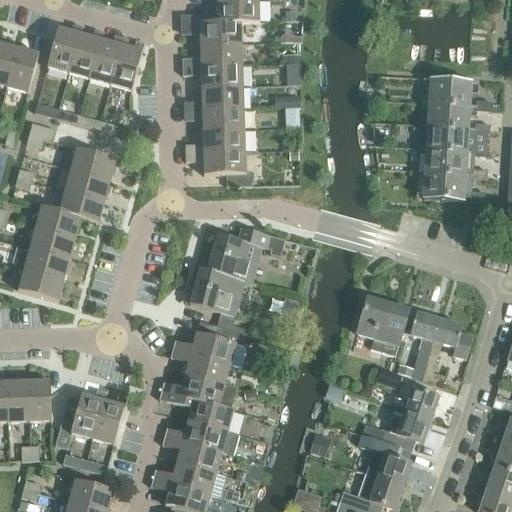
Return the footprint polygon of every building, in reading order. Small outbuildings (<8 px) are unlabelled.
[(260,26),(259,4),(217,5),(217,18),(190,19),(191,27),(200,27),(242,26),(242,27),(260,26)] [(295,24),(295,14),(284,14),(284,24),(295,24)] [(199,36),(200,49),(242,48),(242,27),(242,26),(200,27),(191,27),(190,19),(181,19),(182,36),(199,36)] [(80,38),(83,30),(74,28),(72,35),(59,31),(48,72),(69,78),(80,38)] [(101,44),(103,36),(95,33),(92,41),(80,38),(69,78),(90,83),(101,43),(101,44)] [(280,40),(280,46),(301,46),(301,39),(295,39),(285,36),(280,40)] [(90,83),(111,89),(122,49),(124,41),(115,39),(113,47),(101,44),(101,43),(90,83)] [(145,47),(136,45),(134,52),(122,49),(111,89),(132,95),(145,47)] [(0,46),(0,89),(7,92),(18,51),(0,46)] [(200,62),(183,62),(183,71),(243,69),(242,48),(200,49),(200,62)] [(18,51),(7,92),(28,98),(39,57),(18,51)] [(287,67),(301,66),(300,57),(287,57),(287,67)] [(201,79),(201,92),(244,91),(243,69),(183,71),(183,80),(201,79)] [(300,79),(286,79),(286,74),(276,74),(276,89),(300,89),(300,79)] [(470,85),(454,84),(453,86),(447,86),(447,84),(433,83),(431,107),(445,108),(445,110),(468,111),(468,109),(469,96),(478,97),(479,88),(470,87),(470,85)] [(202,105),(184,106),(184,114),(244,112),(244,91),(201,92),(202,105)] [(475,105),(475,110),(477,110),(477,114),(490,114),(491,106),(475,105)] [(57,123),(59,113),(38,107),(35,117),(57,123)] [(431,107),(430,129),(444,130),(443,133),(467,134),(467,132),(468,118),(477,119),(477,114),(477,110),(475,110),(468,109),(468,111),(445,110),(445,108),(431,107)] [(202,122),(203,135),(245,134),(244,112),(184,114),(184,123),(202,122)] [(78,128),(80,119),(59,113),(57,123),(78,128)] [(99,134),(101,125),(80,119),(78,128),(99,134)] [(286,132),(299,132),(300,132),(300,122),(287,122),(286,132)] [(101,125),(99,134),(120,140),(122,130),(101,125)] [(29,139),(44,143),(53,146),(56,134),(33,127),(29,139)] [(474,128),(474,132),(476,133),(476,136),(487,137),(489,137),(490,129),(474,128)] [(430,129),(423,129),(421,152),(428,153),(442,154),(442,156),(466,157),(466,155),(474,156),(474,159),(488,160),(488,152),(486,152),(487,137),(476,136),(476,133),(474,132),(467,132),(467,134),(443,133),(444,130),(430,129)] [(14,150),(18,136),(9,133),(5,148),(14,150)] [(203,148),(185,149),(185,157),(245,156),(245,134),(203,135),(203,148)] [(44,143),(29,139),(27,147),(41,151),(44,143)] [(70,173),(111,185),(117,163),(76,152),(70,173)] [(486,182),(487,174),(473,173),(474,159),(474,156),(466,155),(466,157),(442,156),(442,154),(428,153),(427,175),(441,176),(441,179),(464,180),(465,178),(473,178),(473,182),(486,182)] [(185,157),(186,166),(203,165),(204,179),(226,178),(227,191),(252,190),(251,177),(246,177),(245,156),(185,157)] [(18,182),(32,185),(34,177),(20,173),(18,182)] [(111,185),(70,173),(65,194),(106,205),(111,185)] [(485,206),(486,197),(472,196),(473,182),(473,178),(465,178),(464,180),(441,179),(441,176),(427,175),(425,202),(440,203),(440,202),(447,202),(447,204),(463,205),(463,201),(469,201),(469,205),(485,206)] [(32,185),(18,182),(15,190),(30,194),(32,185)] [(106,205),(65,194),(59,215),(41,209),(41,210),(100,226),(106,205)] [(100,226),(41,210),(35,231),(76,242),(82,222),(100,227),(100,226)] [(0,221),(7,223),(10,215),(0,212),(0,221)] [(76,242),(35,231),(30,252),(70,263),(76,242)] [(218,238),(208,273),(208,274),(245,284),(245,285),(252,287),(262,251),(272,253),(271,258),(281,260),(286,243),(242,231),(239,244),(218,238)] [(70,263),(30,252),(24,273),(65,284),(70,263)] [(231,334),(245,285),(245,284),(208,274),(208,273),(200,271),(190,308),(221,316),(217,329),(217,330),(231,334)] [(18,294),(59,305),(65,284),(24,273),(18,294)] [(371,352),(397,360),(410,314),(368,302),(357,339),(374,344),(371,352)] [(417,317),(411,340),(422,343),(414,372),(400,367),(397,375),(412,380),(411,381),(422,385),(440,323),(417,317)] [(441,348),(454,352),(452,359),(466,363),(473,340),(461,336),(463,330),(440,323),(422,385),(442,392),(446,380),(433,376),(441,348)] [(193,349),(175,345),(173,353),(231,369),(232,367),(242,369),(246,353),(244,348),(242,348),(245,337),(231,334),(217,330),(217,329),(199,324),(193,349)] [(225,390),(231,369),(173,353),(171,361),(188,366),(185,379),(225,390)] [(378,373),(375,385),(399,394),(403,381),(378,373)] [(164,387),(162,395),(176,399),(220,411),(220,410),(230,413),(236,392),(225,390),(185,379),(181,391),(164,387)] [(28,384),(30,426),(52,426),(50,383),(28,384)] [(395,400),(392,410),(432,424),(440,402),(429,398),(432,389),(416,383),(408,405),(395,400)] [(0,384),(0,427),(8,427),(7,385),(0,384)] [(7,385),(8,427),(30,426),(28,384),(7,385)] [(95,401),(82,397),(81,402),(69,399),(55,449),(67,453),(68,453),(71,438),(92,444),(103,404),(104,404),(106,396),(97,394),(95,401)] [(230,413),(220,410),(220,411),(176,399),(174,407),(191,412),(188,424),(228,435),(234,414),(230,413)] [(103,404),(92,444),(114,450),(127,402),(118,400),(116,407),(104,404),(103,404)] [(388,436),(382,434),(383,433),(366,427),(362,438),(403,452),(407,442),(424,448),(432,424),(392,410),(388,420),(393,422),(388,436)] [(184,437),(167,432),(165,440),(223,456),(233,459),(238,438),(228,435),(188,424),(184,437)] [(511,424),(503,446),(511,449),(511,424)] [(317,435),(310,454),(329,461),(336,442),(317,435)] [(358,449),(374,454),(366,477),(405,490),(412,468),(399,464),(403,452),(362,438),(358,449)] [(217,477),(223,456),(165,440),(163,449),(180,453),(176,466),(217,477)] [(511,449),(503,446),(496,469),(511,474),(511,449)] [(31,465),(30,450),(22,450),(22,465),(31,465)] [(30,450),(31,465),(39,465),(39,450),(30,450)] [(63,467),(84,473),(87,464),(66,458),(63,467)] [(106,479),(108,470),(87,464),(84,473),(106,479)] [(211,498),(217,477),(176,466),(173,479),(156,474),(153,482),(211,498)] [(511,474),(496,469),(488,492),(511,500),(511,474)] [(343,495),(339,506),(355,511),(382,511),(383,509),(391,511),(397,511),(405,490),(366,477),(358,501),(343,495)] [(153,482),(151,490),(168,495),(165,508),(172,510),(178,511),(207,511),(211,498),(153,482)] [(69,505),(95,511),(110,511),(116,494),(75,483),(69,505)] [(24,493),(38,496),(40,488),(26,484),(24,493)] [(511,511),(511,500),(488,492),(480,511),(510,511),(511,511)] [(36,505),(38,496),(24,493),(22,501),(36,505)]
